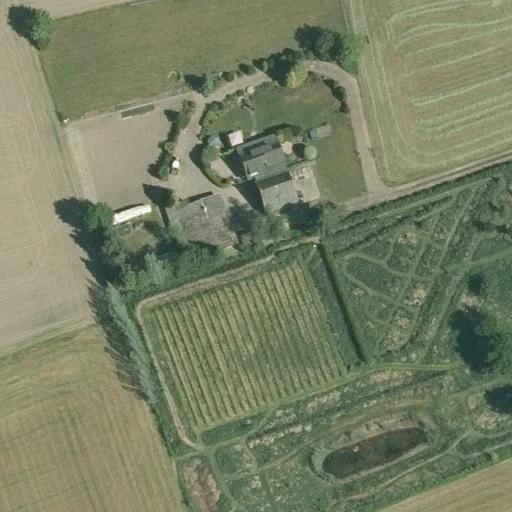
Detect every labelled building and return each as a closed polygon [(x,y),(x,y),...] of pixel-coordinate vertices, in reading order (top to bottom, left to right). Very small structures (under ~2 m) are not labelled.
[(40,40),(49,43),(53,33),(44,30),(40,40)] [(263,179),(265,186),(287,178),(277,149),(239,162),(247,185),(263,179)] [(287,178),(265,186),(255,189),(265,218),(298,206),(287,178)] [(238,247),(219,198),(187,210),(185,205),(175,208),(177,215),(167,218),(170,229),(181,225),(193,260),(194,263),(238,247)] [(119,226),(159,216),(157,207),(116,216),(119,226)] [(239,241),(242,250),(265,243),(262,233),(239,241)] [(158,264),(162,276),(179,270),(176,259),(158,264)]
